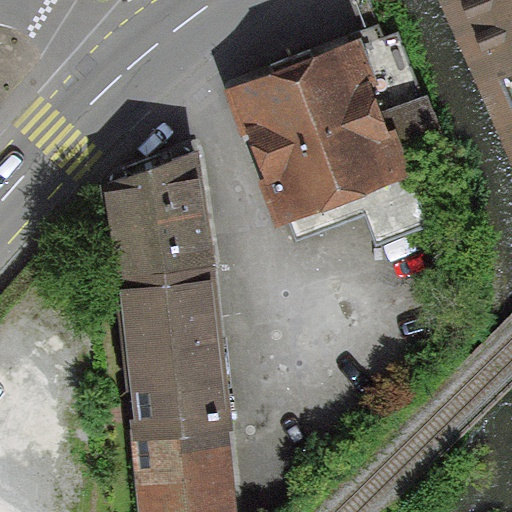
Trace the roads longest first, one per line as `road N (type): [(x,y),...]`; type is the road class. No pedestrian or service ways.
road 1 (primary): [(0,200),(127,71)]
road 2 (residential): [(127,71),(75,28),(0,2)]
